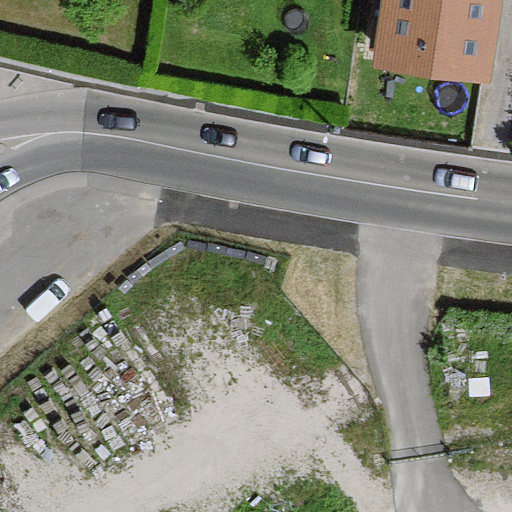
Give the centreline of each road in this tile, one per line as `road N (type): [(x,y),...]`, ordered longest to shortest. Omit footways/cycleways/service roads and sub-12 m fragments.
road 1 (tertiary): [(145,141),(511,206)]
road 2 (track): [(404,189),(399,337),(429,511)]
road 3 (tertiary): [(0,171),(60,151),(145,141)]
road 4 (tertiary): [(145,141),(78,123),(0,122)]
